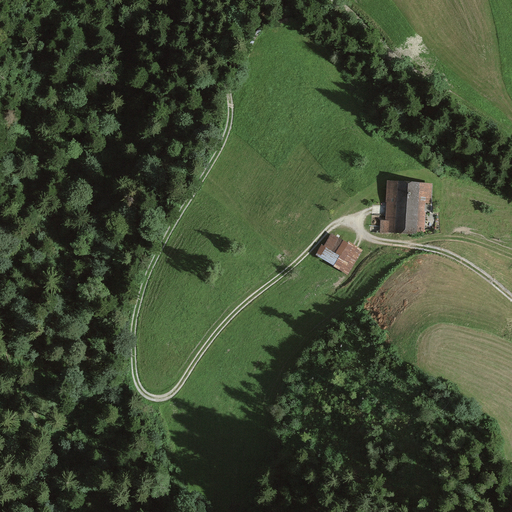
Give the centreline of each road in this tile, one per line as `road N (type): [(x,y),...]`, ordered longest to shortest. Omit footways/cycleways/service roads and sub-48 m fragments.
road 1 (track): [(365,233),(347,223),(326,231),(229,317),(171,393),(152,397),(137,384),(133,341),(143,283),(228,130),(221,46),(238,0)]
road 2 (track): [(0,313),(20,389),(102,511)]
road 3 (track): [(365,233),(456,257),(511,298)]
